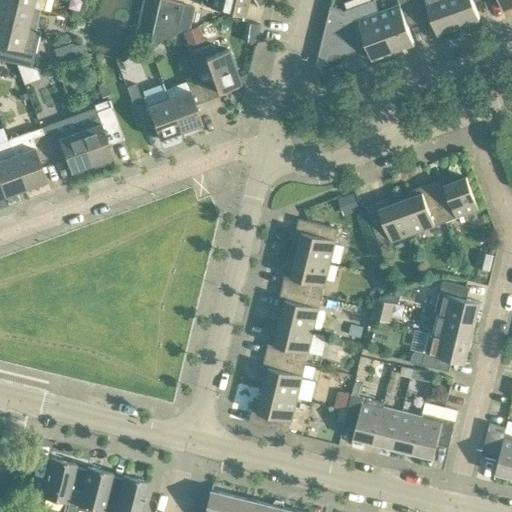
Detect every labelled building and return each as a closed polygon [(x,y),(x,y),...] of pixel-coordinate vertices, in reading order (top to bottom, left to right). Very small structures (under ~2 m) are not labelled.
[(0,0),(0,21),(35,30),(39,9),(0,0)] [(0,0),(39,9),(45,10),(47,0),(0,0)] [(182,4),(165,0),(158,0),(148,45),(175,34),(182,4)] [(247,0),(200,0),(200,4),(210,7),(210,8),(243,16),(247,0)] [(363,36),(367,46),(371,58),(392,50),(379,12),(374,0),(371,0),(344,10),(331,5),(316,64),(319,64),(347,54),(343,44),(363,36)] [(379,12),(392,50),(413,42),(405,19),(416,14),(411,0),(397,0),(399,5),(379,12)] [(411,0),(416,14),(428,10),(437,33),(458,26),(448,0),(411,0)] [(448,0),(458,26),(479,18),(472,0),(448,0)] [(511,0),(499,0),(503,9),(511,5),(511,0)] [(39,31),(35,30),(0,21),(0,60),(41,70),(44,55),(34,53),(39,31)] [(198,26),(183,32),(188,47),(203,42),(198,26)] [(59,36),(57,44),(66,46),(68,39),(59,36)] [(82,43),(70,47),(74,58),(85,55),(82,43)] [(212,44),(189,52),(198,76),(210,72),(217,91),(239,83),(227,49),(215,54),(212,44)] [(189,90),(168,98),(180,131),(181,131),(184,135),(201,128),(200,124),(202,123),(195,104),(207,100),(198,76),(185,81),(189,90)] [(136,83),(126,87),(140,125),(152,120),(159,139),(180,131),(168,98),(164,88),(162,83),(139,91),(136,83)] [(105,85),(98,87),(100,95),(108,92),(105,85)] [(91,163),(92,163),(95,167),(111,162),(110,157),(113,156),(108,142),(122,137),(123,139),(124,139),(109,99),(94,105),(95,109),(74,117),(79,130),(91,163)] [(53,125),(41,129),(51,157),(63,153),(70,171),(91,163),(79,130),(74,117),(53,125)] [(31,133),(8,142),(13,155),(25,188),(46,180),(40,161),(51,157),(41,129),(31,133)] [(0,144),(0,184),(4,195),(25,188),(13,155),(8,142),(0,144)] [(450,176),(432,182),(446,221),(479,209),(467,176),(457,180),(451,177),(450,176)] [(410,197),(401,200),(413,233),(446,221),(432,182),(413,189),(413,190),(410,197)] [(353,194),(343,198),(348,211),(358,208),(353,194)] [(366,207),(380,245),(413,233),(401,200),(391,204),(385,201),(385,200),(366,207)] [(299,244),(296,254),(331,262),(339,228),(299,218),(294,238),(295,239),(299,244)] [(478,252),(474,268),(490,271),(494,256),(478,252)] [(287,267),(282,286),(322,296),(331,262),(296,254),(294,264),(288,268),(287,267)] [(435,312),(475,322),(480,303),(482,303),(467,299),(469,287),(442,281),(435,312)] [(282,312),(280,322),(314,330),(322,296),(282,286),(277,306),(279,306),(282,312)] [(375,298),(370,318),(389,322),(394,302),(375,298)] [(430,332),(470,342),(475,322),(435,312),(435,313),(438,314),(434,333),(430,332)] [(270,335),(266,354),(306,364),(314,330),(280,322),(277,332),(271,335),(270,335)] [(411,353),(409,361),(449,371),(452,359),(469,363),(465,362),(470,342),(430,332),(425,352),(415,350),(411,353)] [(263,390),(297,398),(306,364),(266,354),(261,374),(262,374),(265,380),(263,390)] [(410,379),(413,368),(402,366),(399,376),(410,379)] [(423,371),(413,368),(410,379),(421,381),(423,371)] [(354,382),(351,394),(359,396),(362,384),(354,382)] [(254,402),(249,422),(289,432),(297,398),(263,390),(261,399),(255,403),(254,402)] [(374,443),(384,402),(359,396),(351,394),(348,411),(345,421),(357,424),(352,445),(354,438),(374,443)] [(374,443),(394,448),(402,411),(384,407),(384,403),(384,402),(374,443)] [(423,412),(413,452),(433,457),(431,465),(432,465),(437,444),(449,447),(455,420),(458,410),(446,407),(445,407),(443,417),(423,412)] [(339,409),(336,419),(345,421),(348,411),(339,409)] [(394,448),(413,452),(423,412),(422,416),(402,411),(394,448)] [(496,473),(511,476),(511,433),(504,432),(505,427),(490,423),(482,455),(499,459),(495,472),(494,480),(495,480),(496,473)] [(76,511),(88,466),(87,466),(86,469),(75,466),(76,463),(51,457),(46,478),(31,475),(24,503),(39,506),(41,497),(64,503),(62,511),(76,511)] [(114,511),(123,478),(122,478),(111,475),(112,472),(88,466),(76,511),(77,511),(78,510),(85,511),(114,511)] [(140,511),(148,481),(123,475),(122,478),(123,478),(114,511),(140,511)] [(206,511),(227,511),(232,495),(213,490),(215,481),(214,481),(206,511)] [(248,511),(252,499),(232,495),(227,511),(248,511)] [(248,511),(269,511),(272,504),(252,499),(248,511)] [(290,511),(292,509),(284,507),(284,505),(283,501),(276,499),(273,502),(273,504),(272,504),(269,511),(290,511)]
